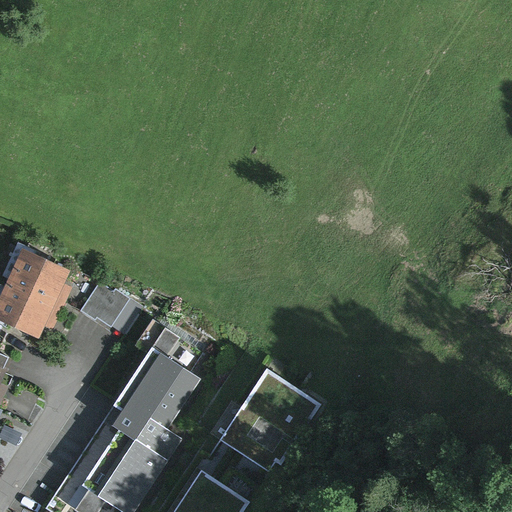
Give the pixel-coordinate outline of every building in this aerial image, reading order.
[(66,275),(25,256),(11,287),(52,306),(66,275)] [(100,280),(83,309),(123,332),(140,303),(100,280)] [(52,306),(11,287),(0,309),(0,319),(37,337),(52,306)] [(212,340),(170,313),(115,398),(125,404),(111,425),(133,440),(96,497),(119,511),(130,511),(178,439),(216,379),(196,365),(212,340)] [(321,405),(267,371),(224,439),(277,473),(321,405)] [(222,511),(232,499),(194,475),(170,511),(222,511)] [(243,511),(246,508),(232,499),(222,511),(243,511)]
